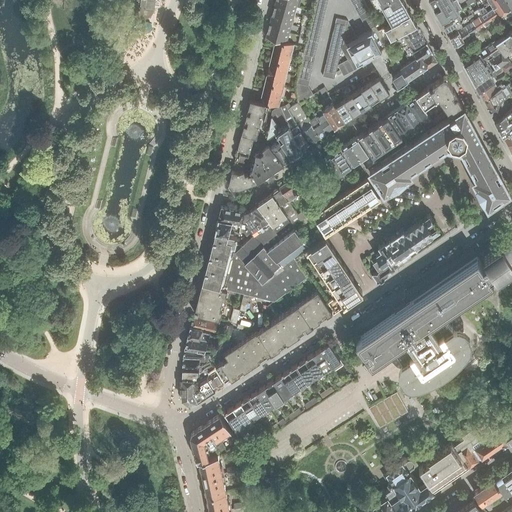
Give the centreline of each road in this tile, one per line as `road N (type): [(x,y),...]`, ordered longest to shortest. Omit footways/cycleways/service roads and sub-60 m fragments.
road 1 (residential): [(450,59),(262,187),(238,197),(214,194)]
road 2 (residential): [(171,422),(375,293)]
road 3 (residential): [(214,194),(167,377),(171,422)]
road 4 (residential): [(265,0),(214,194)]
road 5 (residential): [(171,422),(93,397),(0,353)]
road 6 (residential): [(375,293),(511,201)]
road 7 (residential): [(375,293),(349,255),(440,198)]
road 8 (residential): [(511,171),(450,59)]
